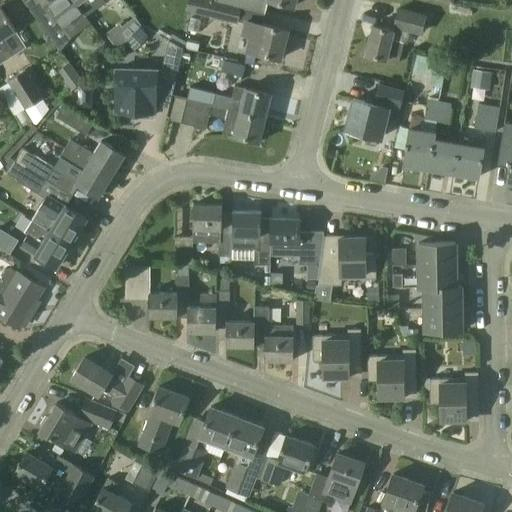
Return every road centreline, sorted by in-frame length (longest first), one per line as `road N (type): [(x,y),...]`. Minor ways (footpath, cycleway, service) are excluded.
road 1 (residential): [(496,468),(374,433),(67,314)]
road 2 (residential): [(67,314),(153,186),(203,173),(296,187)]
road 3 (residential): [(496,468),(497,224)]
road 4 (residential): [(497,224),(296,187)]
road 5 (residential): [(296,187),(347,0)]
road 6 (residential): [(0,423),(67,314)]
